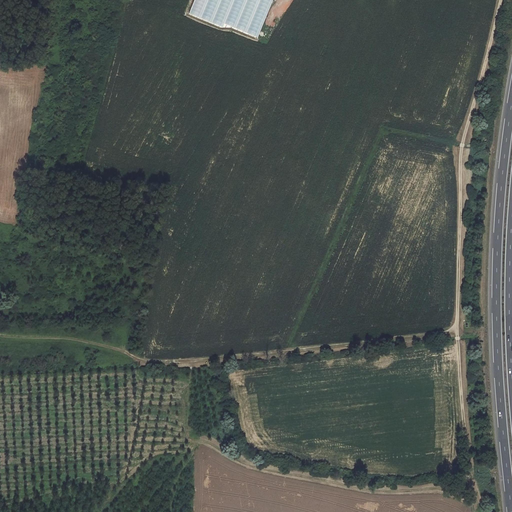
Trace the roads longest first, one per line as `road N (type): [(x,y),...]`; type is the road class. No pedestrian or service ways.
road 1 (track): [(500,0),(459,151),(456,328),(191,360),(152,361),(121,350)]
road 2 (motorway): [(511,109),(497,314),(511,502)]
road 3 (track): [(471,499),(442,489),(372,491),(261,469),(211,443),(138,438)]
road 4 (track): [(456,328),(471,499)]
road 5 (track): [(0,335),(121,350)]
